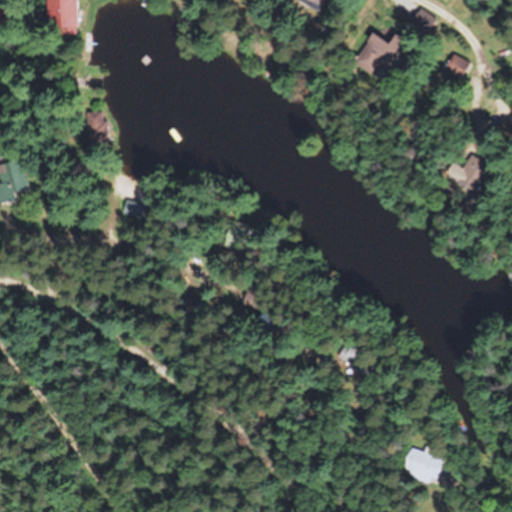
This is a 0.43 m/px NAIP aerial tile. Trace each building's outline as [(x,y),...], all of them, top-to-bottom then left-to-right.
[(44,0),(44,38),(73,38),(72,0),(44,0)] [(322,0),(294,0),(293,3),(315,15),(322,0)] [(435,25),(417,12),(409,24),(427,36),(435,25)] [(355,62),(386,82),(407,50),(391,39),(386,48),(370,38),(355,62)] [(442,75),(460,84),(468,67),(451,58),(442,75)] [(102,116),(84,116),(84,145),(102,145),(102,116)] [(0,167),(0,205),(28,199),(19,163),(0,167)] [(458,178),(474,197),(488,186),(473,167),(458,178)] [(441,461),(409,452),(401,479),(433,488),(441,461)]
